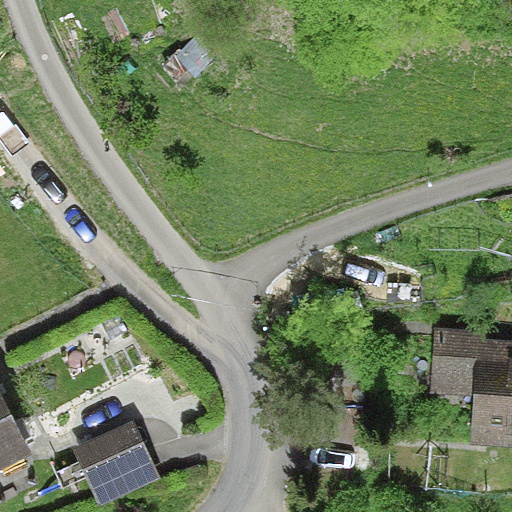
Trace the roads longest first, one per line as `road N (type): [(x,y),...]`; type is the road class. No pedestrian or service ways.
road 1 (residential): [(226,287),(189,274),(70,113),(23,0)]
road 2 (residential): [(226,287),(302,236),(511,170)]
road 3 (residential): [(249,511),(252,390),(226,287)]
